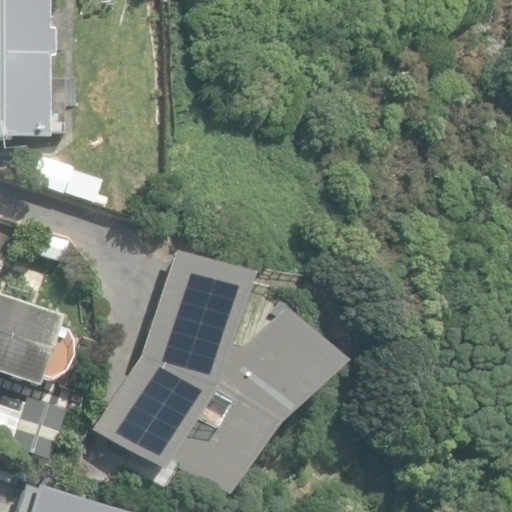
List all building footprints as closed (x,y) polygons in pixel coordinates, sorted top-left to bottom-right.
[(0,0),(0,138),(44,138),(44,60),(53,60),(52,32),(43,33),(42,0),(0,0)] [(34,226),(27,254),(57,261),(64,233),(34,226)] [(167,466),(217,494),(258,421),(328,367),(278,312),(241,347),(226,335),(246,277),(178,240),(135,360),(124,380),(107,371),(89,403),(101,410),(88,433),(141,462),(134,475),(156,487),(167,466)] [(0,377),(29,387),(52,317),(0,300),(0,377)] [(17,403),(0,396),(0,438),(4,440),(2,446),(41,460),(59,410),(20,396),(17,403)] [(19,511),(120,511),(121,511),(31,479),(19,511)]
